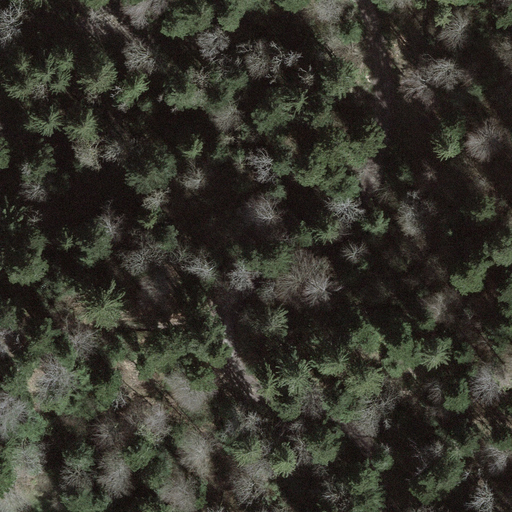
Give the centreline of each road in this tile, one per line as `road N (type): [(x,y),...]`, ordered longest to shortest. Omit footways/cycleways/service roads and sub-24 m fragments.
road 1 (track): [(376,511),(383,484),(375,452),(240,379),(221,344),(233,307),(339,222),(369,172),(386,59),(367,0)]
road 2 (track): [(233,307),(0,351)]
